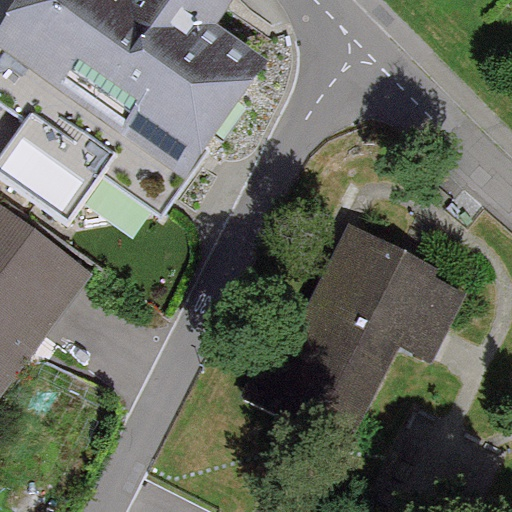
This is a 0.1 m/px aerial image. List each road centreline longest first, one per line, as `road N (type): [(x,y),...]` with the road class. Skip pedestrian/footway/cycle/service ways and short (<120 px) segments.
road 1 (residential): [(105,511),(299,129),(361,46)]
road 2 (residential): [(511,197),(361,46)]
